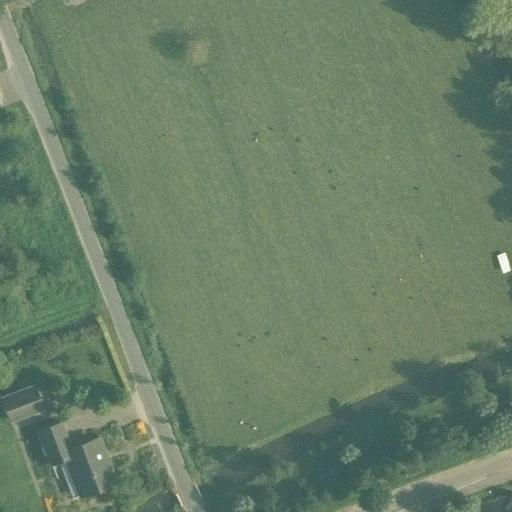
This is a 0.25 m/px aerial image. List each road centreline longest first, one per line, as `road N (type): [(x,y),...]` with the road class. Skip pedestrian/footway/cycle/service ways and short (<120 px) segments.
road 1 (unclassified): [(196,511),(0,7)]
road 2 (unclassified): [(375,511),(511,461)]
